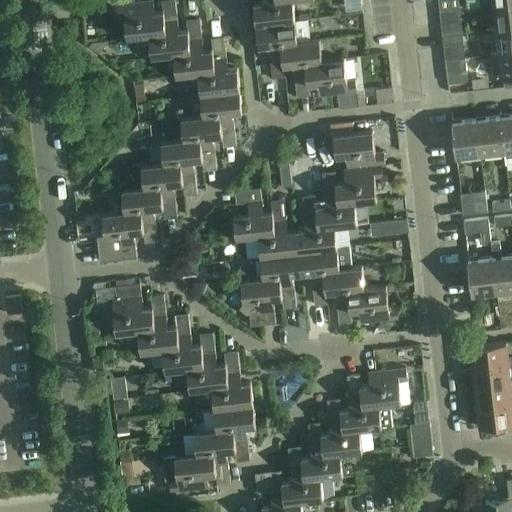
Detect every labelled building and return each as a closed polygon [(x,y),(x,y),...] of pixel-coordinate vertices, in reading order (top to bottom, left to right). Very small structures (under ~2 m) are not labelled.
[(127,37),(149,34),(165,32),(162,10),(153,11),(151,0),(139,0),(114,3),(116,16),(124,15),(127,37)] [(151,56),(173,54),(173,53),(189,51),(187,29),(178,30),(174,0),(161,0),(162,10),(165,32),(149,34),(151,56)] [(253,2),(255,24),(294,20),(292,0),(262,0),(263,1),(253,2)] [(511,2),(493,5),(495,29),(511,26),(511,2)] [(176,75),(198,72),(214,70),(212,48),(202,49),(199,17),(186,19),(187,29),(189,51),(173,53),(173,54),(176,75)] [(285,75),(283,65),(281,43),(297,41),(309,39),(307,18),(294,20),(255,24),(258,46),(268,45),(272,77),(285,75)] [(459,24),(441,26),(442,35),(460,33),(459,24)] [(511,26),(495,29),(498,53),(511,51),(511,26)] [(460,33),(442,35),(443,44),(461,42),(460,33)] [(198,72),(200,93),(239,89),(237,67),(227,68),(223,36),(211,38),(212,48),(214,70),(198,72)] [(309,95),(308,84),(305,62),(321,60),(321,59),(319,38),(309,39),(297,41),(281,43),(283,65),(293,64),(296,96),(309,95)] [(511,51),(498,53),(500,77),(503,76),(504,85),(511,84),(511,51)] [(344,57),(321,59),(321,60),(305,62),(308,84),(317,83),(318,95),(337,93),(356,91),(355,78),(346,79),(344,57)] [(448,83),(465,81),(463,57),(445,59),(448,83)] [(144,82),(134,83),(136,99),(145,98),(144,82)] [(200,93),(203,115),(219,113),(222,135),(223,145),(235,144),(232,112),(241,111),(239,89),(200,93)] [(356,91),(337,93),(338,108),(358,106),(356,91)] [(181,117),(183,139),(200,137),(202,159),(204,169),(216,168),(212,136),(222,135),(219,113),(203,115),(181,117)] [(511,114),(501,116),(504,150),(505,162),(511,161),(511,114)] [(501,116),(477,118),(480,153),(504,150),(501,116)] [(456,156),(480,153),(477,118),(452,121),(456,156)] [(347,166),(381,163),(384,163),(382,150),(374,151),(372,129),(370,129),(358,130),(333,133),(336,156),(346,155),(347,166)] [(161,141),(164,163),(180,161),(182,183),(184,193),(196,192),(193,160),(202,159),(200,137),(183,139),(161,141)] [(280,161),(279,161),(282,186),(292,185),(289,160),(280,161)] [(142,165),(144,186),(144,187),(161,185),(163,207),(164,217),(177,216),(173,184),(182,183),(180,161),(164,163),(142,165)] [(345,179),(335,181),(338,203),(354,201),(354,202),(376,199),(373,177),(382,176),(381,163),(347,166),(343,167),(345,179)] [(325,204),(316,205),(319,227),(334,225),(334,226),(356,223),(354,202),(354,201),(338,203),(335,181),(334,170),(321,172),(325,204)] [(122,189),(124,210),(125,211),(141,209),(143,231),(144,242),(157,240),(154,208),(163,207),(161,185),(144,187),(144,186),(122,189)] [(236,237),(254,235),(258,235),(258,234),(275,232),(272,210),(262,211),(259,187),(235,190),(236,203),(248,201),(249,213),(234,214),(236,237)] [(477,191),(460,193),(461,201),(463,214),(487,211),(486,199),(485,190),(477,191)] [(306,228),(297,229),(299,251),(337,247),(334,226),(334,225),(319,227),(316,205),(314,194),(302,195),(306,228)] [(258,234),(258,235),(261,256),(299,251),(297,229),(287,230),(284,198),(271,199),(272,210),(275,232),(258,234)] [(493,211),(511,209),(510,199),(492,201),(493,211)] [(100,260),(112,259),(136,256),(134,232),(143,231),(141,209),(125,211),(124,210),(102,213),(105,234),(97,235),(100,260)] [(495,226),(511,223),(511,221),(511,214),(494,216),(495,226)] [(488,217),(463,220),(465,233),(480,231),(481,244),(491,243),(490,242),(489,230),(488,217)] [(407,218),(393,219),(395,232),(408,231),(407,218)] [(500,241),(490,242),(491,243),(492,256),(495,291),(511,289),(511,254),(501,255),(500,241)] [(326,293),(326,292),(324,271),(339,269),(339,268),(337,247),(299,251),(301,274),(311,273),(314,305),(327,303),(326,293)] [(244,279),(263,277),(280,275),(282,298),(283,308),(296,307),(292,275),(301,274),(299,251),(261,256),(246,257),(246,260),(238,270),(243,274),(244,279)] [(471,294),(495,291),(492,256),(468,259),(471,294)] [(186,264),(178,265),(179,275),(187,274),(186,264)] [(351,322),(350,312),(347,289),(363,288),(363,287),(361,266),(339,268),(339,269),(324,271),(326,292),(335,292),(339,324),(351,322)] [(273,299),(282,298),(280,275),(263,277),(244,279),(241,279),(242,287),(238,293),(243,297),(244,302),(245,301),(246,303),(243,303),(239,307),(247,313),(249,313),(251,325),(275,322),(273,299)] [(116,333),(139,330),(154,328),(151,306),(142,307),(140,283),(94,288),(95,301),(128,297),(129,308),(114,310),(116,333)] [(388,307),(386,285),(363,287),(363,288),(347,289),(350,312),(360,311),(361,323),(398,319),(397,306),(388,307)] [(151,350),(163,349),(178,347),(176,325),(167,326),(163,294),(150,295),(152,306),(151,306),(154,328),(139,330),(141,352),(151,350)] [(5,296),(6,305),(20,303),(19,295),(5,296)] [(21,312),(20,303),(6,305),(7,313),(21,312)] [(174,370),(188,368),(204,366),(201,344),(192,345),(188,313),(175,314),(176,325),(178,347),(163,349),(151,350),(153,363),(156,366),(165,365),(165,371),(174,370)] [(409,322),(399,323),(400,331),(410,330),(409,322)] [(190,390),(212,387),(228,385),(226,362),(217,363),(213,332),(200,333),(201,344),(204,366),(188,368),(174,370),(172,372),(173,379),(178,383),(190,382),(190,390)] [(104,336),(94,338),(95,346),(105,345),(104,336)] [(470,345),(472,366),(511,361),(511,356),(508,357),(506,341),(470,345)] [(212,387),(215,408),(253,404),(251,382),(241,383),(238,350),(225,352),(226,362),(228,385),(212,387)] [(109,355),(92,357),(93,366),(110,365),(109,355)] [(511,361),(472,366),(475,386),(511,382),(509,367),(511,366),(511,361)] [(370,383),(360,384),(361,384),(363,406),(379,404),(379,405),(389,404),(410,402),(406,367),(368,371),(370,383)] [(347,375),(350,407),(341,408),(344,430),(360,428),(360,429),(392,425),(389,404),(379,405),(379,404),(363,406),(361,384),(360,384),(359,374),(347,375)] [(124,375),(111,376),(111,377),(113,397),(126,395),(124,375)] [(475,386),(477,406),(511,401),(511,392),(511,382),(475,386)] [(331,431),(322,432),(324,454),(340,452),(340,453),(362,450),(361,442),(360,429),(360,428),(344,430),(341,408),(340,397),(327,399),(331,431)] [(127,398),(113,399),(115,413),(128,411),(127,398)] [(511,401),(477,406),(479,426),(511,422),(511,401)] [(215,408),(217,429),(233,428),(235,450),(237,460),(249,459),(246,427),(256,426),(253,404),(215,408)] [(127,418),(116,419),(117,433),(128,432),(127,418)] [(430,421),(409,423),(412,445),(432,443),(430,421)] [(311,456),(302,456),(305,478),(321,477),(343,475),(351,474),(350,465),(342,466),(340,453),(340,452),(324,454),(322,432),(320,422),(307,423),(311,456)] [(195,431),(197,453),(197,454),(213,452),(216,474),(217,484),(230,483),(226,451),(235,450),(233,428),(217,429),(195,431)] [(292,479),(283,480),(285,502),(301,500),(301,501),(323,498),(321,477),(305,478),(302,456),(302,457),(301,446),(288,447),(292,479)] [(130,448),(119,449),(121,461),(131,460),(130,448)] [(206,475),(216,474),(213,452),(197,454),(197,453),(175,456),(178,478),(169,479),(170,491),(208,487),(206,475)] [(131,460),(121,461),(123,485),(134,483),(131,460)] [(406,469),(391,470),(393,484),(408,483),(406,469)] [(281,470),(269,471),(272,503),(262,504),(263,511),(302,511),(301,501),(301,500),(285,502),(281,470)] [(511,511),(511,497),(485,501),(486,511),(511,511)]
